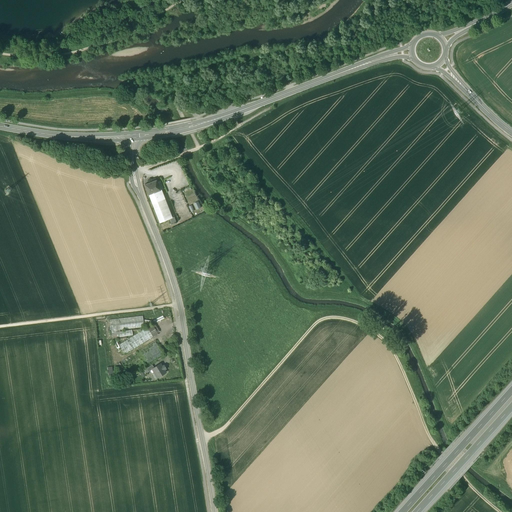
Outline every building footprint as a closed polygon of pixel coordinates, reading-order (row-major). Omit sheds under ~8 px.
[(156,180),(144,185),(148,195),(149,195),(150,199),(160,196),(158,191),(160,191),(156,180)] [(160,196),(150,199),(160,223),(169,219),(160,196)] [(144,327),(142,316),(110,320),(111,331),(144,327)] [(152,325),(119,345),(125,355),(158,334),(152,325)] [(132,330),(111,333),(111,339),(133,335),(132,330)] [(155,342),(140,351),(148,364),(163,355),(155,342)] [(126,378),(128,377),(120,363),(115,366),(119,373),(122,371),(126,378)] [(161,364),(154,368),(152,370),(158,378),(166,373),(164,370),(166,369),(164,365),(162,366),(161,364)]
